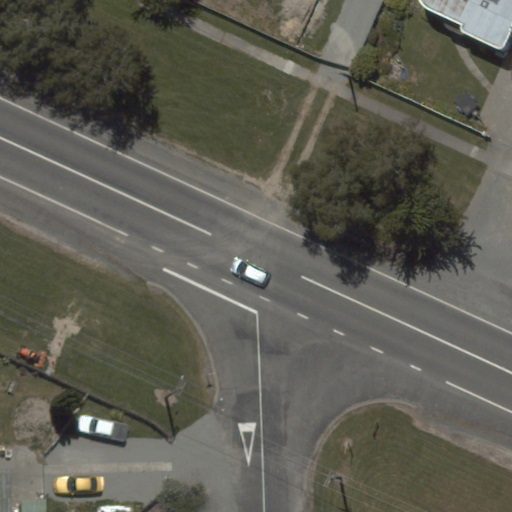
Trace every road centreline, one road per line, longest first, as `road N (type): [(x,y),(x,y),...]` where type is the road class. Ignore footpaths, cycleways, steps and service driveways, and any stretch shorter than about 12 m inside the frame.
road 1 (primary): [(251,252),(511,372)]
road 2 (primary): [(0,137),(251,252)]
road 3 (residential): [(251,252),(261,511)]
